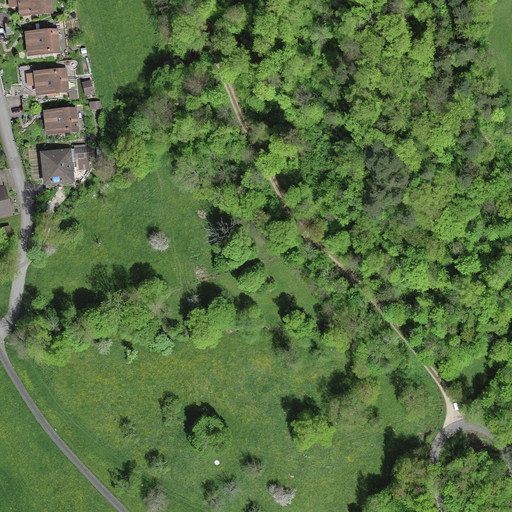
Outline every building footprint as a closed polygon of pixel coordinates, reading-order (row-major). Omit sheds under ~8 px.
[(20,6),(21,16),(51,13),(49,0),(8,0),(10,8),(20,6)] [(58,52),(56,32),(26,36),(28,56),(58,52)] [(35,75),(37,95),(67,92),(65,72),(35,75)] [(86,95),(92,93),(89,83),(83,85),(86,95)] [(77,131),(75,111),(45,114),(47,134),(77,131)] [(88,157),(92,156),(91,147),(86,148),(86,145),(75,146),(77,169),(89,168),(88,157)] [(41,152),(45,183),(74,181),(70,149),(41,152)] [(0,215),(9,213),(3,189),(0,190),(0,188),(0,215)] [(8,228),(2,230),(4,238),(10,237),(8,228)]
